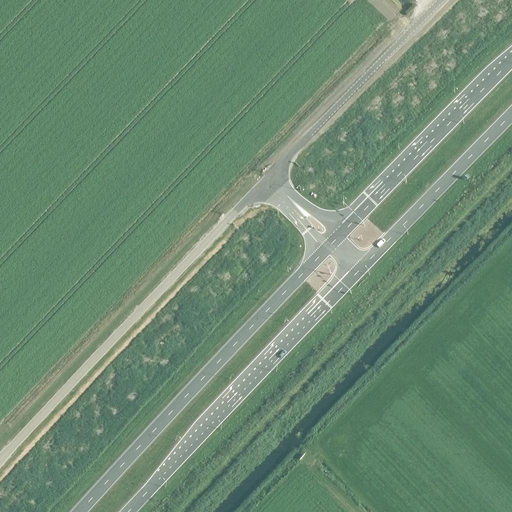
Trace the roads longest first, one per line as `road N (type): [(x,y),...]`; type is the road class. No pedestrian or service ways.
road 1 (unclassified): [(0,460),(268,178)]
road 2 (trunk): [(333,242),(83,511)]
road 3 (trunk): [(129,511),(361,268)]
road 4 (trunk): [(511,61),(333,242)]
road 5 (unclassified): [(268,178),(441,0)]
road 6 (trunk): [(361,268),(511,116)]
